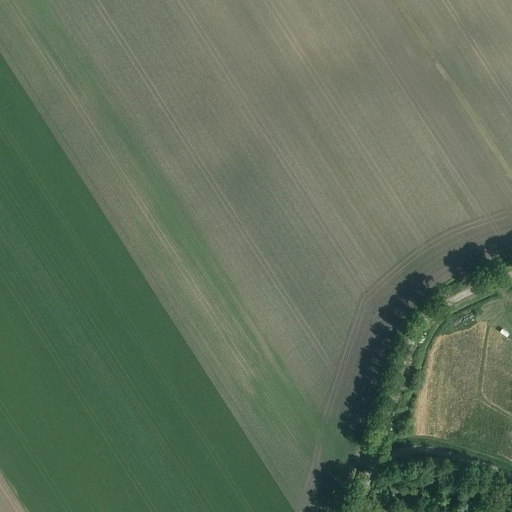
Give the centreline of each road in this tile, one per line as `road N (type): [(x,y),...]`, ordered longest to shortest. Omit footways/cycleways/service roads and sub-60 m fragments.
road 1 (track): [(385,459),(419,331),(447,307),(511,280)]
road 2 (unclassified): [(356,511),(374,469),(402,452),(438,453),(511,478)]
